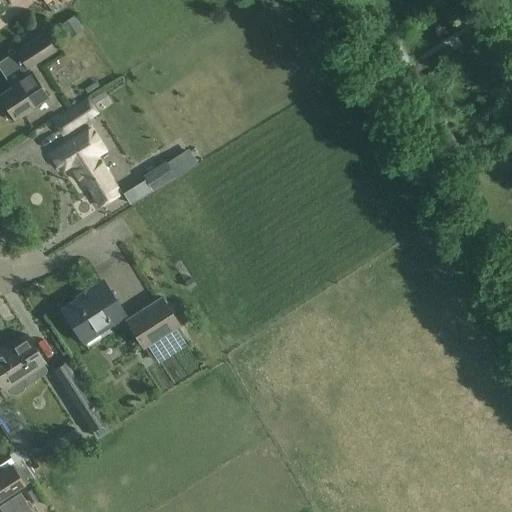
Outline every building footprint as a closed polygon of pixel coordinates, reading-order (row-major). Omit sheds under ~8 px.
[(83,29),(74,15),(61,24),(70,38),(83,29)] [(55,49),(44,32),(18,51),(29,67),(55,49)] [(0,93),(0,96),(3,101),(0,103),(0,107),(8,119),(13,116),(14,118),(47,96),(30,70),(10,83),(12,86),(0,93)] [(93,112),(85,98),(51,120),(60,133),(93,112)] [(91,128),(79,136),(51,154),(61,170),(70,164),(82,184),(86,181),(100,205),(120,193),(97,156),(105,150),(91,128)] [(166,159),(143,174),(145,178),(153,190),(176,175),(176,176),(195,164),(186,150),(175,157),(167,161),(166,159)] [(124,315),(102,280),(83,292),(85,294),(63,309),(80,336),(106,320),(109,324),(124,315)] [(161,294),(125,317),(144,347),(149,344),(158,359),(184,342),(174,327),(180,323),(161,294)] [(0,381),(4,387),(4,386),(8,392),(16,394),(24,389),(25,381),(22,375),(44,361),(26,333),(0,350),(0,381)] [(51,367),(96,436),(109,428),(64,358),(51,367)] [(61,436),(49,443),(58,457),(70,449),(82,441),(74,428),(61,436)] [(13,460),(0,468),(0,499),(25,484),(24,482),(33,476),(21,457),(15,448),(8,453),(13,460)] [(26,454),(21,457),(33,476),(38,473),(26,454)]
